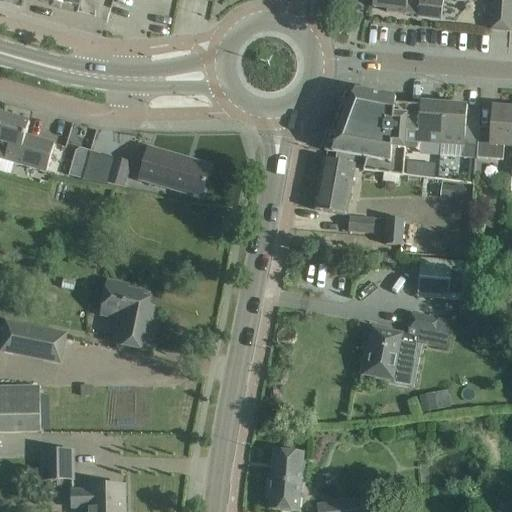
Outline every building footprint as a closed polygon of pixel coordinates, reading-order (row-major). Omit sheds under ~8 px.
[(407,0),(374,0),(374,8),(387,10),(387,13),(441,20),(444,0),(439,0),(419,0),(420,2),(408,0),(407,0)] [(511,0),(492,0),(490,31),(504,32),(510,33),(511,0)] [(348,90),(325,152),(366,161),(363,173),(403,176),(406,143),(408,108),(408,107),(395,106),(396,99),(348,90)] [(408,108),(406,143),(441,145),(444,105),(421,103),(421,107),(408,107),(408,108)] [(467,107),(444,105),(441,145),(466,147),(465,159),(476,160),(480,113),(479,113),(478,121),(466,120),(467,107)] [(504,147),(511,147),(511,110),(494,109),(492,136),(478,135),(477,159),(503,161),(504,147)] [(50,154),(51,151),(53,144),(40,140),(37,150),(23,146),(30,124),(3,116),(0,126),(0,160),(4,162),(44,174),(44,173),(50,154)] [(210,168),(149,150),(140,181),(201,199),(210,168)] [(129,165),(114,160),(108,182),(123,187),(129,165)] [(355,166),(324,160),(315,211),(346,217),(355,166)] [(71,168),(69,177),(82,180),(86,168),(77,165),(71,168)] [(465,188),(442,185),(441,200),(463,203),(465,188)] [(374,221),(350,218),(349,233),(373,235),(374,221)] [(403,221),(388,219),(386,246),(402,247),(403,221)] [(480,238),(479,252),(493,254),(495,240),(480,238)] [(384,255),(383,266),(393,267),(394,255),(384,255)] [(423,261),(420,300),(459,303),(462,264),(423,261)] [(128,288),(108,284),(101,316),(112,318),(111,322),(113,325),(115,328),(119,329),(116,345),(148,352),(154,322),(151,321),(153,309),(147,307),(148,305),(145,301),(143,301),(144,294),(128,291),(128,288)] [(411,315),(408,329),(409,330),(420,332),(437,335),(440,320),(411,315)] [(67,335),(6,322),(0,348),(0,353),(61,366),(67,335)] [(365,356),(361,376),(380,380),(411,385),(420,339),(418,338),(420,332),(409,330),(408,329),(406,336),(393,333),(373,330),(368,356),(365,356)] [(0,435),(39,434),(38,389),(0,390),(0,435)] [(434,394),(420,397),(422,412),(436,410),(434,394)] [(299,511),(304,454),(274,451),(269,511),(282,511),(299,511)] [(72,480),(72,452),(43,453),(43,480),(72,480)] [(124,511),(124,488),(89,488),(89,492),(72,492),(72,509),(89,509),(89,511),(124,511)] [(381,511),(379,496),(317,506),(317,511),(381,511)]
